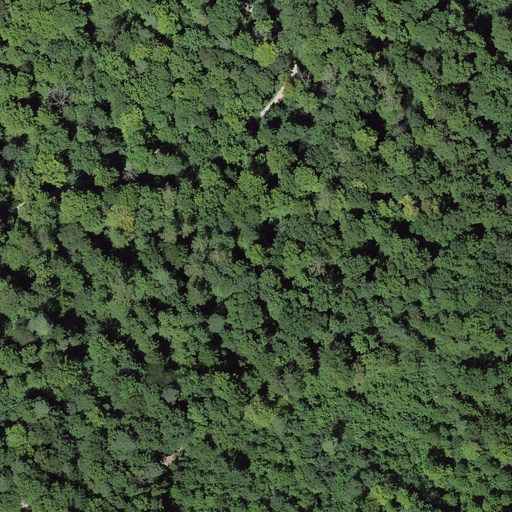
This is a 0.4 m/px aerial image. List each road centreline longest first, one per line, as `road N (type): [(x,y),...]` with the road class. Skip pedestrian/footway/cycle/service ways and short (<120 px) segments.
road 1 (track): [(231,126),(0,215)]
road 2 (track): [(287,85),(351,58),(390,52),(511,82)]
